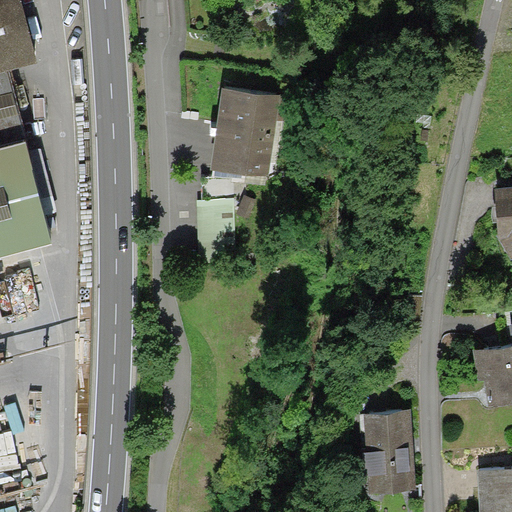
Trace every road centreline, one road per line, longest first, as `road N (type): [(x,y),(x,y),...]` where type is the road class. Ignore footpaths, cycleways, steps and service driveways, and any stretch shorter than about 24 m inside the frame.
road 1 (residential): [(433,511),(424,331),(437,224),(489,0)]
road 2 (residential): [(159,511),(177,410),(176,341),(164,309),(153,0)]
road 3 (primary): [(103,0),(116,296),(105,511)]
